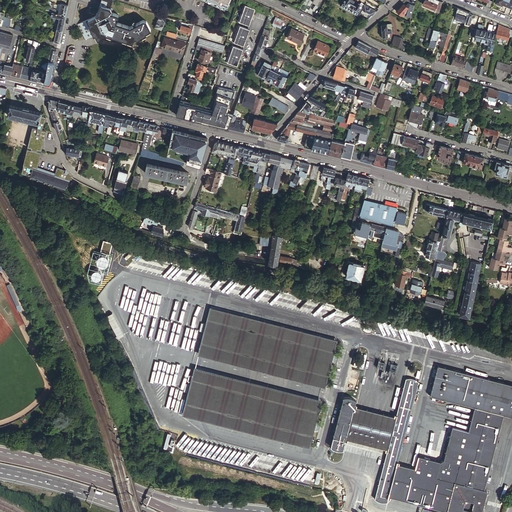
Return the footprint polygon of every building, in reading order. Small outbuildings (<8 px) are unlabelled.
[(110,8),(112,0),(101,0),(98,10),(88,7),(87,13),(90,19),(77,25),(83,36),(85,39),(97,33),(100,38),(107,34),(112,36),(113,34),(138,42),(139,40),(149,35),(148,33),(151,31),(146,21),(144,20),(130,27),(116,23),(119,15),(112,13),(113,9),(110,8)] [(203,0),(224,10),(225,8),(228,0),(203,0)] [(368,18),(376,10),(360,1),(359,2),(358,1),(357,2),(352,0),(339,0),(338,2),(339,3),(340,4),(340,5),(357,13),(357,12),(358,13),(360,12),(360,13),(368,18)] [(438,12),(442,2),(437,0),(427,0),(428,0),(427,0),(423,0),(422,4),(434,8),(434,11),(438,12)] [(66,16),(68,5),(61,3),(59,10),(58,13),(66,16)] [(406,6),(404,4),(396,12),(400,15),(401,14),(404,16),(406,13),(410,9),(406,6)] [(58,13),(59,10),(46,5),(45,9),(52,11),(58,13)] [(237,21),(248,25),(254,9),(243,5),(237,21)] [(468,12),(457,8),(456,12),(454,17),(465,21),(468,12)] [(66,16),(58,13),(52,11),(51,15),(59,18),(58,22),(57,28),(63,29),(66,16)] [(473,14),(468,12),(465,21),(464,24),(466,24),(466,23),(469,24),(473,14)] [(166,17),(165,16),(159,14),(155,26),(162,28),(165,19),(166,17)] [(281,28),(284,21),(276,17),(273,24),(281,28)] [(21,23),(20,27),(19,30),(25,32),(27,25),(21,23)] [(190,28),(179,24),(178,29),(179,29),(179,30),(189,33),(190,28)] [(391,32),(391,24),(381,24),(381,37),(387,36),(387,32),(391,32)] [(232,41),(243,45),(249,29),(238,25),(232,41)] [(499,25),(497,29),(502,30),(501,32),(509,34),(510,29),(499,25)] [(63,29),(57,28),(54,41),(60,42),(61,35),(62,33),(63,29)] [(266,29),(264,28),(258,45),(264,47),(270,31),(266,29)] [(303,35),(291,29),(287,38),(299,44),(303,35)] [(447,34),(433,29),(429,41),(428,45),(434,47),(436,41),(435,41),(437,33),(441,35),(442,36),(439,45),(444,46),(447,34)] [(480,40),(482,30),(477,29),(474,39),(480,40)] [(502,30),(497,29),(495,37),(508,39),(509,35),(511,36),(511,35),(511,29),(510,29),(509,34),(501,32),(502,30)] [(442,53),(439,61),(444,63),(446,55),(445,54),(450,34),(450,31),(448,30),(447,34),(444,46),(442,53)] [(3,32),(0,31),(0,44),(0,45),(9,47),(13,34),(3,32)] [(399,46),(402,38),(394,35),(391,43),(399,46)] [(182,53),(186,43),(177,40),(177,42),(164,37),(161,46),(182,53)] [(225,46),(199,38),(197,45),(202,46),(211,49),(222,52),(225,46)] [(357,43),(356,43),(354,46),(367,53),(371,46),(358,40),(357,43)] [(152,57),(154,57),(156,58),(157,55),(159,56),(161,52),(159,51),(160,48),(158,47),(160,42),(157,41),(152,57)] [(329,48),(317,42),(313,51),(325,57),(329,48)] [(35,46),(29,45),(26,59),(31,60),(35,46)] [(237,65),(243,49),(232,45),(226,61),(237,65)] [(261,55),(264,47),(258,45),(255,53),(259,55),(261,55)] [(371,46),(367,53),(372,55),(374,52),(375,50),(376,48),(371,46)] [(57,48),(51,47),(48,59),(54,60),(57,48)] [(210,52),(202,49),(201,51),(198,60),(207,63),(211,52),(210,52)] [(466,58),(454,54),(451,63),(463,67),(466,58)] [(379,67),(382,59),(376,57),(373,65),(379,67)] [(382,59),(379,67),(377,72),(382,74),(388,62),(385,60),(382,59)] [(464,69),(472,71),(474,65),(474,63),(467,61),(464,69)] [(40,63),(34,62),(33,68),(32,69),(39,71),(40,63)] [(10,74),(13,65),(10,65),(5,63),(4,63),(4,66),(3,72),(5,73),(6,73),(10,74)] [(12,74),(20,76),(23,65),(13,63),(13,65),(10,74),(12,74)] [(205,71),(206,69),(207,66),(197,63),(195,71),(196,71),(195,76),(201,78),(202,74),(203,73),(203,70),(205,71)] [(395,63),(391,72),(398,75),(402,66),(395,63)] [(265,77),(270,68),(262,64),(260,69),(258,71),(257,73),(265,77)] [(23,65),(20,76),(25,77),(30,79),(32,69),(33,68),(23,65)] [(333,77),(341,79),(345,69),(337,66),(336,67),(336,68),(333,77)] [(279,72),(271,68),(270,68),(265,77),(274,82),(279,72)] [(418,71),(410,68),(408,74),(408,75),(416,78),(418,71)] [(35,80),(37,80),(39,71),(32,69),(30,79),(35,80)] [(42,82),(43,82),(45,75),(45,72),(42,71),(39,71),(37,80),(38,81),(42,82)] [(279,72),(274,82),(282,86),(287,76),(279,72)] [(373,74),(370,72),(366,79),(370,80),(367,87),(370,88),(370,87),(371,86),(371,85),(375,75),(373,74)] [(431,76),(422,73),(421,73),(420,78),(427,81),(429,81),(431,76)] [(52,77),(45,75),(43,82),(47,83),(49,83),(51,81),(52,77)] [(442,78),(438,76),(433,89),(441,92),(445,83),(443,82),(441,81),(442,78)] [(196,80),(193,79),(189,77),(188,82),(190,83),(188,89),(193,90),(196,80)] [(322,85),(335,89),(337,83),(324,79),(322,85)] [(469,82),(460,79),(457,88),(467,91),(469,82)] [(201,81),(196,80),(193,90),(198,92),(200,85),(201,81)] [(295,82),(288,91),(297,99),(299,97),(301,94),(304,90),(307,87),(304,85),(302,88),(295,82)] [(345,86),(341,91),(340,92),(346,94),(349,87),(345,86)] [(227,127),(228,128),(233,115),(233,114),(231,113),(227,112),(234,91),(219,87),(214,103),(212,108),(212,110),(203,107),(203,106),(198,105),(198,106),(180,102),(176,115),(185,117),(191,119),(191,118),(195,119),(195,120),(199,121),(206,122),(213,124),(220,126),(227,127)] [(214,103),(219,87),(218,87),(210,107),(212,108),(214,103)] [(355,89),(349,87),(346,94),(346,95),(352,97),(355,89)] [(288,91),(286,90),(283,96),(294,102),(297,99),(288,91)] [(360,91),(358,98),(364,100),(368,101),(370,102),(373,95),(360,91)] [(487,91),(486,97),(496,100),(497,98),(498,94),(487,91)] [(252,107),(256,96),(256,95),(245,92),(241,103),(252,107)] [(386,96),(387,95),(381,93),(380,97),(379,96),(376,105),(383,107),(384,104),(386,96)] [(311,95),(308,98),(323,107),(325,103),(320,100),(311,95)] [(441,108),(444,99),(432,95),(429,104),(441,108)] [(263,98),(256,96),(252,107),(250,111),(258,114),(263,98)] [(288,106),(272,97),(269,103),(285,112),(288,106)] [(393,97),(391,104),(400,106),(401,99),(393,97)] [(63,102),(58,101),(57,108),(58,110),(66,112),(67,103),(63,102)] [(306,101),(299,109),(309,112),(311,109),(310,107),(311,105),(306,101)] [(22,107),(10,104),(7,115),(20,118),(26,119),(39,122),(40,116),(41,112),(29,109),(25,108),(22,107)] [(80,116),(81,113),(82,107),(78,106),(74,105),(72,114),(80,116)] [(89,115),(90,109),(91,107),(86,106),(82,105),(82,107),(81,113),(89,115)] [(58,120),(53,109),(49,109),(53,121),(58,120)] [(99,111),(90,109),(89,115),(88,120),(100,122),(103,123),(105,113),(99,111)] [(323,116),(309,112),(299,109),(282,130),(289,132),(291,128),(308,132),(316,134),(316,133),(332,138),(333,134),(333,133),(336,122),(336,121),(331,119),(328,118),(323,116)] [(445,112),(444,115),(434,112),(432,119),(435,120),(435,121),(444,124),(444,122),(445,120),(447,121),(454,123),(456,116),(454,116),(455,112),(453,112),(448,110),(447,110),(446,112),(445,112)] [(410,111),(408,120),(421,124),(423,115),(410,111)] [(39,122),(37,128),(32,127),(28,146),(32,147),(32,148),(28,148),(27,152),(26,156),(25,161),(29,162),(28,164),(33,165),(38,166),(41,151),(37,150),(37,148),(42,149),(44,136),(46,130),(41,129),(46,116),(41,115),(41,116),(40,116),(39,122)] [(237,130),(243,131),(245,126),(241,125),(242,124),(243,120),(240,119),(239,120),(235,119),(236,115),(233,115),(228,128),(237,130)] [(120,116),(116,116),(115,123),(121,124),(123,117),(120,116)] [(270,131),(277,123),(266,120),(255,117),(252,127),(270,131)] [(131,119),(128,118),(126,126),(127,126),(128,126),(133,127),(135,120),(131,119)] [(62,129),(58,120),(53,121),(57,131),(62,129)] [(144,122),(141,121),(139,129),(145,130),(147,123),(144,122)] [(152,124),(147,123),(145,130),(145,131),(145,133),(151,135),(151,133),(152,130),(153,130),(157,131),(158,126),(152,124)] [(370,128),(365,127),(356,125),(355,130),(366,132),(369,133),(370,128)] [(203,137),(172,129),(171,134),(168,147),(176,148),(183,150),(188,151),(190,152),(188,158),(186,158),(185,162),(200,167),(208,141),(207,138),(203,137)] [(497,132),(488,129),(487,129),(485,134),(489,135),(496,137),(497,132)] [(311,148),(315,136),(316,134),(308,132),(306,140),(303,146),(311,148)] [(476,136),(466,132),(463,132),(461,140),(470,143),(471,140),(474,141),(476,136)] [(142,148),(149,150),(153,133),(151,133),(151,135),(145,133),(143,140),(143,142),(144,142),(142,148)] [(287,142),(289,136),(279,134),(276,137),(277,139),(277,140),(287,142)] [(321,151),(328,152),(332,140),(315,136),(311,148),(314,149),(321,151)] [(411,138),(404,136),(401,144),(416,148),(416,147),(418,140),(411,138)] [(507,149),(509,141),(499,138),(497,146),(507,149)] [(121,140),(119,149),(129,151),(128,152),(135,154),(137,144),(121,140)] [(344,144),(332,140),(328,152),(335,154),(341,156),(345,144),(344,144)] [(345,141),(344,144),(345,144),(341,156),(344,157),(350,158),(354,144),(345,141)] [(229,154),(232,155),(232,154),(234,145),(230,144),(225,142),(222,152),(225,153),(224,155),(230,156),(229,154)] [(429,147),(427,154),(429,155),(431,148),(432,148),(433,144),(430,143),(426,142),(426,143),(422,142),(422,144),(429,147)] [(116,152),(117,147),(105,144),(104,149),(116,152)] [(429,147),(422,144),(420,147),(419,147),(419,148),(418,152),(425,154),(427,154),(429,147)] [(238,146),(236,155),(236,156),(237,159),(242,160),(245,147),(242,147),(238,146)] [(452,149),(440,146),(438,152),(440,152),(439,157),(443,159),(443,160),(444,161),(445,162),(447,162),(448,162),(449,162),(452,149)] [(245,147),(242,160),(242,161),(248,162),(252,149),(249,148),(245,147)] [(83,150),(82,150),(69,148),(68,148),(67,148),(63,148),(65,154),(72,155),(76,155),(81,156),(83,150)] [(149,150),(142,148),(140,155),(152,158),(153,152),(149,150)] [(257,150),(252,149),(248,162),(248,164),(254,166),(258,167),(258,164),(260,158),(262,152),(261,151),(257,150)] [(370,152),(368,156),(374,158),(376,154),(377,149),(374,149),(373,150),(373,152),(370,151),(370,152)] [(262,152),(260,158),(266,160),(268,160),(270,153),(268,153),(266,152),(262,151),(262,152)] [(358,160),(361,153),(354,151),(352,158),(357,160),(358,160)] [(390,155),(389,157),(386,167),(390,168),(393,169),(396,159),(397,160),(397,158),(395,157),(396,154),(389,151),(388,154),(390,155)] [(156,153),(153,152),(152,158),(183,165),(184,162),(169,156),(167,156),(166,156),(160,154),(158,153),(157,153),(156,153)] [(97,153),(94,163),(107,166),(109,156),(97,153)] [(365,162),(367,162),(368,156),(367,156),(365,155),(363,155),(364,153),(362,153),(360,160),(365,162)] [(472,164),(474,155),(471,155),(467,153),(465,153),(462,162),(463,162),(463,163),(466,164),(466,163),(472,164)] [(376,154),(374,158),(372,164),(378,165),(381,155),(376,154)] [(389,157),(381,155),(378,165),(383,166),(386,167),(389,157)] [(483,158),(474,155),(472,164),(477,166),(477,167),(480,167),(481,167),(483,158)] [(285,157),(283,166),(288,167),(288,165),(291,166),(292,166),(294,160),(294,159),(290,158),(289,158),(285,157)] [(301,174),(305,163),(302,162),(299,161),(297,168),(299,169),(298,173),(301,174)] [(226,164),(224,173),(230,174),(233,164),(228,162),(227,162),(226,164)] [(508,169),(509,165),(497,162),(495,168),(496,168),(495,173),(506,176),(508,169)] [(187,182),(188,173),(180,171),(180,170),(176,169),(176,170),(160,166),(155,165),(147,163),(145,172),(187,182)] [(301,174),(305,176),(307,170),(309,164),(309,163),(305,163),(301,174)] [(55,172),(38,166),(33,165),(33,166),(55,174),(59,176),(69,179),(71,176),(72,175),(68,171),(66,169),(65,170),(57,167),(55,172)] [(283,166),(278,165),(275,176),(273,186),(272,190),(272,192),(274,193),(276,192),(283,166)] [(310,177),(315,179),(319,166),(313,165),(310,177)] [(52,184),(55,174),(33,166),(30,176),(52,184)] [(330,169),(324,167),(322,174),(333,177),(336,170),(330,169)] [(115,168),(111,187),(114,187),(113,189),(127,192),(130,180),(128,179),(130,171),(115,168)] [(214,174),(210,173),(209,177),(219,180),(219,179),(221,172),(215,170),(214,174)] [(298,183),(301,174),(298,173),(296,173),(293,180),(292,181),(298,183)] [(347,173),(346,179),(345,181),(350,183),(355,184),(357,176),(356,175),(355,175),(353,175),(352,174),(347,173)] [(59,176),(55,174),(52,184),(65,188),(69,179),(59,176)] [(333,177),(322,174),(320,180),(325,182),(324,185),(324,186),(324,187),(325,187),(329,188),(333,177)] [(362,177),(357,176),(355,184),(361,186),(363,177),(362,177)] [(219,180),(209,177),(208,177),(205,187),(210,188),(211,187),(213,188),(214,185),(217,186),(219,180)] [(345,181),(346,179),(335,177),(333,184),(339,186),(338,189),(343,190),(344,185),(345,181)] [(343,205),(346,190),(344,190),(341,199),(340,199),(338,206),(340,206),(340,205),(343,205)] [(451,199),(444,197),(442,205),(448,206),(451,199)] [(373,213),(376,202),(364,199),(361,208),(359,216),(393,225),(394,218),(373,213)] [(397,207),(376,202),(373,213),(394,218),(395,216),(396,211),(397,207)] [(438,215),(445,216),(447,208),(436,206),(430,204),(427,211),(435,214),(436,214),(437,214),(438,215)] [(361,208),(356,206),(353,215),(354,215),(358,217),(359,216),(361,208)] [(464,213),(465,213),(462,212),(447,208),(445,216),(454,218),(459,219),(459,220),(458,220),(458,221),(459,222),(460,223),(461,223),(462,222),(462,221),(463,221),(464,216),(464,215),(464,213)] [(406,213),(396,211),(395,216),(396,217),(395,221),(404,224),(406,213)] [(189,228),(192,228),(194,221),(197,212),(196,212),(194,221),(190,219),(188,225),(189,228)] [(491,225),(493,219),(487,217),(482,216),(480,216),(476,215),(474,214),(469,213),(467,222),(488,226),(491,227),(491,225)] [(242,230),(245,216),(238,214),(237,219),(236,223),(235,228),(242,230)] [(454,218),(445,216),(440,236),(446,237),(446,235),(450,235),(454,218)] [(511,226),(511,225),(511,219),(505,218),(502,228),(511,230),(511,226)] [(355,227),(355,229),(354,231),(356,232),(367,235),(370,224),(362,221),(359,228),(355,227)] [(384,232),(386,227),(371,223),(370,228),(384,232)] [(151,231),(162,235),(164,232),(164,230),(163,229),(154,224),(151,231)] [(220,233),(220,232),(220,230),(221,228),(222,227),(220,226),(218,226),(216,225),(213,234),(218,236),(220,233)] [(491,227),(488,226),(487,231),(482,230),(481,234),(489,236),(491,227)] [(380,250),(398,255),(403,235),(397,234),(398,230),(386,227),(384,232),(380,250)] [(511,234),(511,230),(502,228),(500,228),(497,238),(500,238),(506,240),(507,233),(511,234)] [(367,235),(356,232),(355,237),(358,238),(363,239),(366,240),(367,235)] [(274,234),(260,235),(260,245),(272,245),(269,259),(269,261),(269,262),(277,264),(277,260),(279,261),(291,263),(291,258),(280,256),(280,259),(278,259),(280,242),(287,243),(287,240),(278,235),(274,234)] [(489,236),(481,234),(480,240),(482,241),(480,253),(471,251),(471,254),(470,254),(471,261),(472,261),(467,284),(460,314),(469,316),(477,275),(480,276),(484,259),(480,258),(481,254),(485,255),(487,246),(489,236)] [(414,240),(407,238),(405,245),(412,247),(414,240)] [(506,240),(500,238),(497,248),(511,251),(511,248),(507,246),(508,240),(506,240)] [(424,254),(433,257),(435,252),(434,252),(435,249),(434,249),(436,241),(429,239),(428,243),(424,254)] [(439,241),(439,242),(437,249),(438,249),(441,250),(443,251),(445,243),(439,241)] [(510,255),(511,251),(497,248),(495,258),(504,260),(505,254),(510,255)] [(437,249),(435,257),(442,259),(446,253),(443,251),(441,250),(438,249),(437,249)] [(132,269),(140,257),(137,255),(130,267),(132,269)] [(504,260),(495,258),(492,257),(489,267),(498,269),(499,263),(504,264),(505,260),(504,260)] [(436,258),(435,262),(440,263),(439,267),(451,270),(453,263),(436,258)] [(360,279),(364,266),(349,262),(345,275),(360,279)] [(440,263),(435,262),(431,275),(437,277),(439,267),(440,263)] [(407,272),(406,272),(398,271),(398,273),(397,273),(395,284),(403,286),(406,277),(407,272)] [(499,282),(509,285),(510,282),(511,273),(511,272),(509,272),(508,273),(502,272),(499,282)] [(419,293),(422,282),(412,279),(410,289),(412,290),(412,291),(419,293)] [(10,285),(7,286),(17,306),(19,305),(10,285)] [(238,291),(237,292),(241,298),(246,294),(248,298),(259,291),(256,287),(254,288),(252,285),(246,289),(244,286),(239,289),(238,286),(236,287),(238,291)] [(454,300),(456,293),(448,290),(446,297),(454,300)] [(281,303),(285,308),(294,300),(289,295),(286,298),(279,292),(277,295),(274,292),(267,299),(276,308),(281,303)] [(444,300),(425,295),(424,301),(442,306),(444,300)] [(337,339),(210,306),(182,414),(309,448),(337,339)] [(401,354),(382,349),(373,382),(392,387),(401,354)] [(411,410),(399,407),(397,414),(395,414),(394,416),(356,406),(357,404),(355,404),(356,400),(355,400),(353,399),(352,398),(351,398),(350,398),(348,397),(346,397),(345,397),(344,398),(331,447),(332,448),(334,449),(335,450),(337,450),(339,450),(340,450),(342,450),(343,450),(346,441),(347,442),(348,439),(386,450),(385,451),(387,452),(374,498),(376,499),(378,500),(379,501),(381,501),(383,501),(384,501),(386,501),(387,501),(388,498),(390,498),(390,497),(447,511),(446,511),(481,511),(487,492),(487,491),(487,490),(486,489),(485,489),(484,489),(504,414),(511,416),(511,415),(511,383),(438,365),(430,396),(474,407),(468,430),(452,426),(443,459),(441,458),(440,461),(419,455),(415,468),(399,464),(399,462),(398,461),(411,410)] [(405,379),(399,404),(412,407),(418,382),(417,381),(416,381),(415,380),(414,379),(413,379),(412,379),(410,378),(408,378),(407,378),(405,379)]
